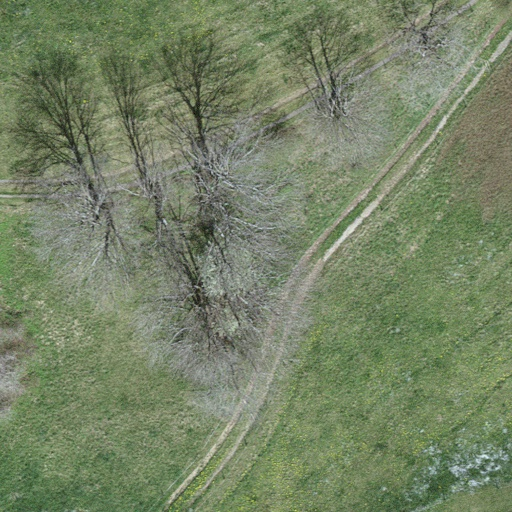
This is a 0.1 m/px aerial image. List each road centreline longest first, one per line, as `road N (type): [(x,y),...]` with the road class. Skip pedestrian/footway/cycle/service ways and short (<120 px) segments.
road 1 (track): [(174,511),(223,457),(335,238),(511,21)]
road 2 (track): [(0,202),(196,150),(344,82),(459,0)]
